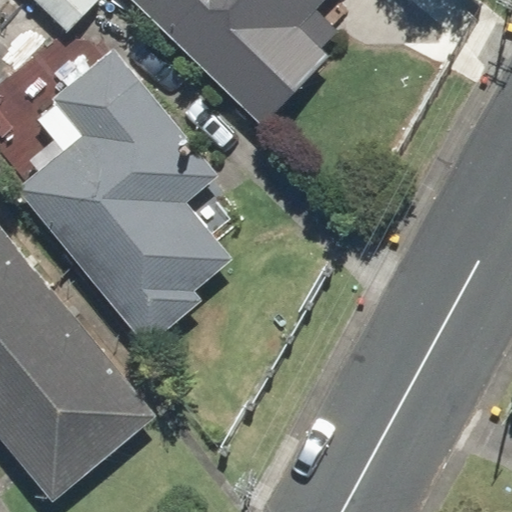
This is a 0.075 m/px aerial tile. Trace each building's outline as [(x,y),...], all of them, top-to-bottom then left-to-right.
[(37,0),(0,0),(0,26),(19,44),(49,11),(37,0)] [(46,0),(73,26),(99,0),(46,0)] [(148,0),(271,119),(340,48),(331,39),(346,24),(323,2),(325,0),(148,0)] [(26,181),(156,338),(211,293),(203,282),(241,251),(195,196),(228,168),(122,40),(59,91),(90,129),(26,181)] [(0,208),(0,418),(62,493),(166,407),(0,208)]
